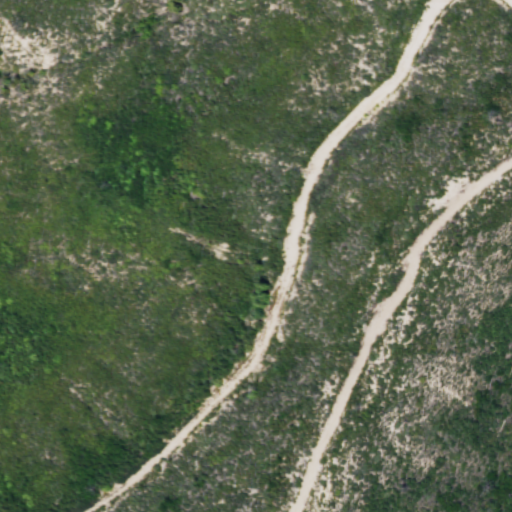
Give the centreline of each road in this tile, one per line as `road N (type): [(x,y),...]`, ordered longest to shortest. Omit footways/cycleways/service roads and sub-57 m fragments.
road 1 (track): [(81,511),(117,491),(260,347),(296,209),(321,148),(396,78),(440,0),(511,2)]
road 2 (track): [(293,511),(415,246),(511,162)]
